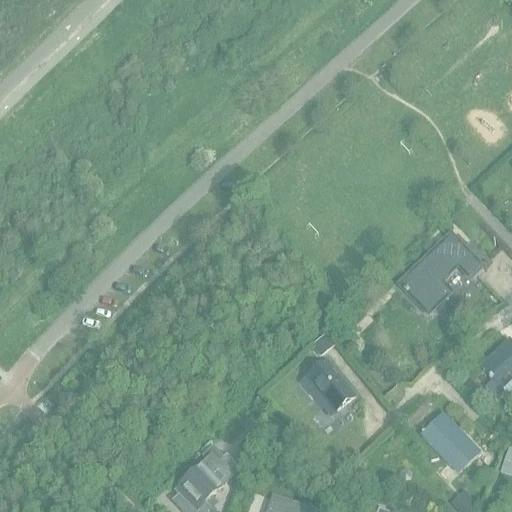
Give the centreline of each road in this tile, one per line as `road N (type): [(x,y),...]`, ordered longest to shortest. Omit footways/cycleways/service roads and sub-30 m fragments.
road 1 (unclassified): [(0,393),(112,267),(408,0)]
road 2 (unclassified): [(0,92),(96,0)]
